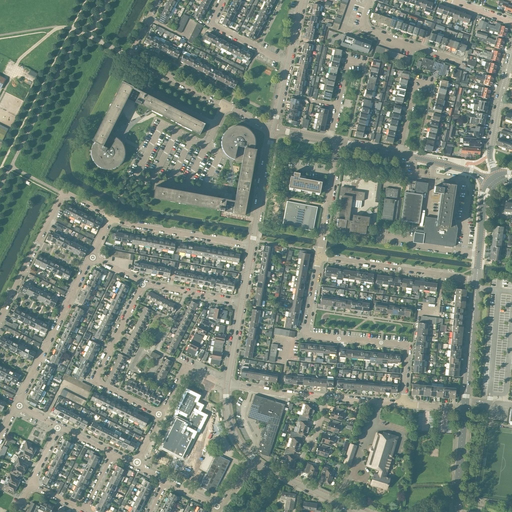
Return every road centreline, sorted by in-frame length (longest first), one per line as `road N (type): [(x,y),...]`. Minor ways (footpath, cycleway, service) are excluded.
road 1 (residential): [(402,404),(407,346),(306,334),(319,257)]
road 2 (residential): [(160,413),(95,381),(142,283)]
road 3 (residential): [(202,188),(136,175),(161,125),(204,147)]
road 4 (residential): [(16,404),(91,257)]
road 5 (residential): [(476,280),(319,257)]
road 6 (residential): [(251,246),(110,215)]
road 7 (residential): [(462,62),(360,29),(370,0)]
road 8 (residential): [(0,316),(63,194)]
road 9 (secondary): [(464,409),(476,280)]
road 10 (residential): [(167,321),(156,315),(131,368),(151,377),(158,345)]
road 11 (unclassified): [(251,246),(273,128)]
